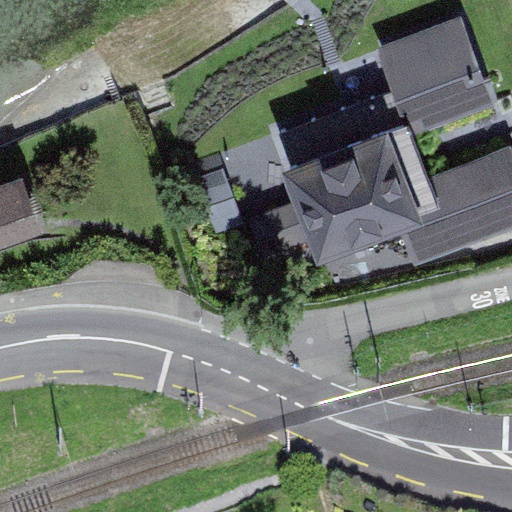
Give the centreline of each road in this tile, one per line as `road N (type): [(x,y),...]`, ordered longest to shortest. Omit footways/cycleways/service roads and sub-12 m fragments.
road 1 (primary): [(239,375),(345,424),(423,448),(511,462)]
road 2 (residential): [(511,286),(365,323),(239,375)]
road 3 (primary): [(0,349),(61,338),(126,340),(239,375)]
